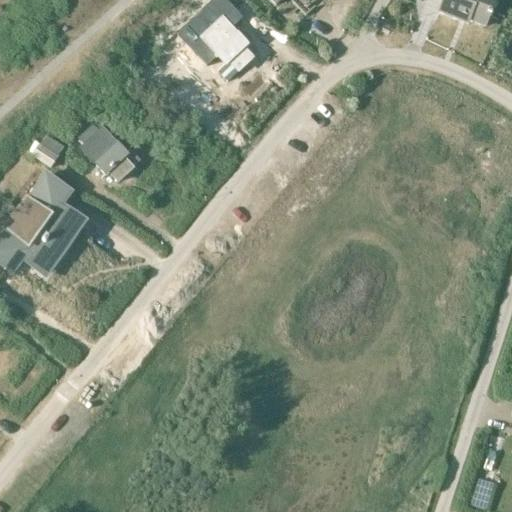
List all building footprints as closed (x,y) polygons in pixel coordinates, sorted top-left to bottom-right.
[(228,0),(217,0),(212,7),(230,22),(240,9),(228,0)] [(456,21),(458,17),(486,28),(496,0),(445,0),(439,14),(456,21)] [(248,46),(222,19),(219,23),(213,17),(197,31),(203,37),(201,40),(226,67),(229,64),(239,74),(259,54),(250,43),(248,46)] [(127,158),(116,146),(117,145),(102,129),(98,133),(92,127),(77,141),(83,147),(79,151),(95,168),(96,167),(106,177),(109,174),(118,184),(132,171),(123,162),(127,158)] [(66,150),(46,136),(39,144),(31,157),(50,171),(59,159),(66,150)] [(0,264),(11,272),(19,260),(33,270),(40,260),(52,268),(57,260),(58,261),(85,223),(60,205),(68,194),(69,193),(46,177),(27,202),(32,206),(11,234),(7,230),(0,239),(0,264)]
